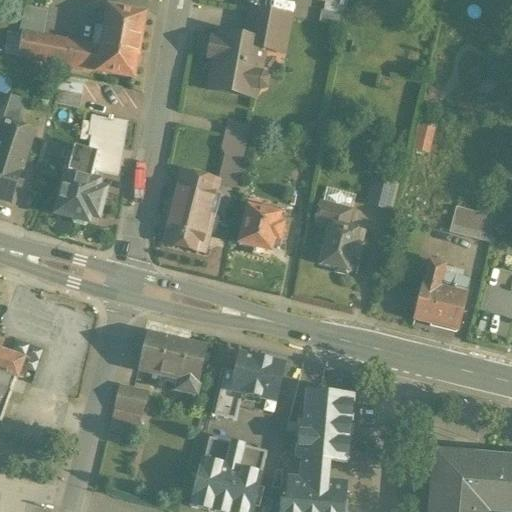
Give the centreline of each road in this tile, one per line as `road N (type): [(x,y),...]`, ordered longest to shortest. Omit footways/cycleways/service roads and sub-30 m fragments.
road 1 (residential): [(181,0),(126,285)]
road 2 (primary): [(395,354),(126,285)]
road 3 (residential): [(70,511),(126,285)]
road 4 (residential): [(381,511),(395,354)]
road 5 (primary): [(126,285),(0,249)]
road 6 (primary): [(511,382),(395,354)]
